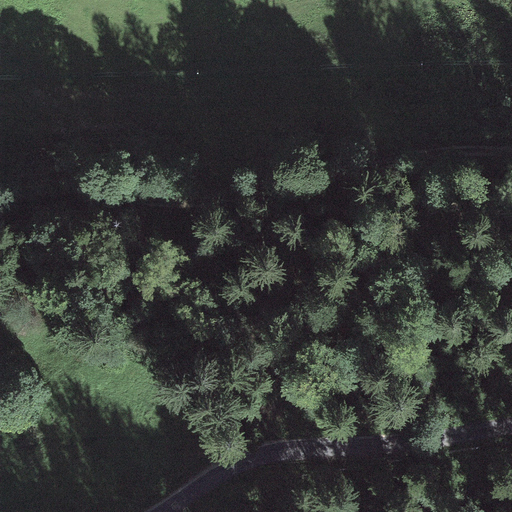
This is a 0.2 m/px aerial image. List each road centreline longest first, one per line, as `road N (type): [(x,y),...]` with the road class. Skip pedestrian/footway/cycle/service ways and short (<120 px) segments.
road 1 (track): [(0,212),(250,192),(419,153),(511,150)]
road 2 (unclassified): [(164,511),(221,469),(270,449),(409,447),(511,425)]
